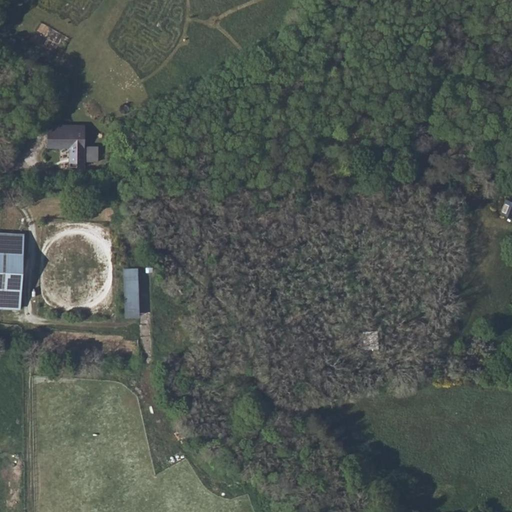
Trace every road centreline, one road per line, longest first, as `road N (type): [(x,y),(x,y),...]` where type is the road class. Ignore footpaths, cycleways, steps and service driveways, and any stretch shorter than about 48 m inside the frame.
road 1 (track): [(117,187),(162,247),(218,295),(288,418),(368,511)]
road 2 (track): [(33,511),(36,264),(25,228),(0,227)]
